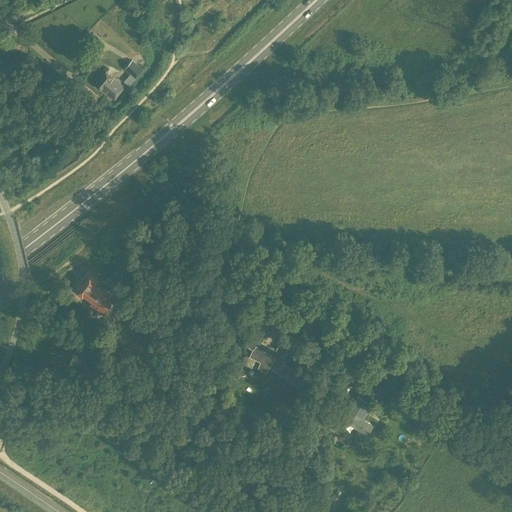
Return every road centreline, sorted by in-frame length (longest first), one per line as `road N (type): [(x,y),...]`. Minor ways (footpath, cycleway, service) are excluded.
road 1 (primary): [(313,0),(156,143),(0,267)]
road 2 (residential): [(511,443),(349,332)]
road 3 (unclassified): [(349,332),(194,231)]
